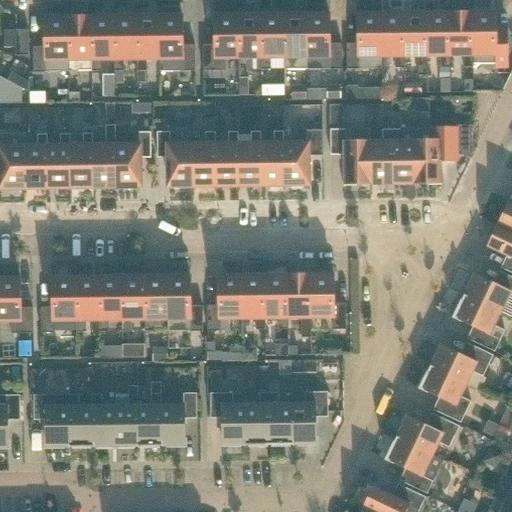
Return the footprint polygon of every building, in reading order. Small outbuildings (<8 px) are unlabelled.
[(428,55),(427,15),(404,16),(405,56),(418,55),(418,76),(428,76),(428,55)] [(451,68),(451,54),(450,15),(427,15),(428,55),(441,55),(441,68),(451,68)] [(473,68),(473,63),(473,15),(450,15),(451,54),(464,54),(464,68),(473,68)] [(496,15),(473,15),(473,63),(496,63),(496,68),(508,68),(508,26),(497,26),(496,15)] [(369,56),(382,56),(382,16),(358,16),(358,44),(347,44),(347,70),(369,70),(369,56)] [(405,56),(404,16),(382,16),(382,56),(395,56),(395,69),(405,69),(405,56)] [(248,57),(261,57),(261,17),(238,18),(239,57),(239,79),(249,79),(248,57)] [(271,57),(284,57),(284,17),(261,17),(261,57),(262,70),(271,70),(271,57)] [(294,57),(307,57),(306,17),(284,17),(284,57),(284,70),(294,70),(294,57)] [(306,17),(307,57),(329,56),(329,70),(342,70),(342,45),(331,45),(330,17),(306,17)] [(160,19),(160,59),(173,58),(174,72),(196,72),(195,46),(184,46),(183,18),(160,19)] [(225,58),(239,57),(238,18),(215,18),(215,46),(203,46),(204,72),(226,71),(225,58)] [(79,59),(92,59),(91,19),(69,20),(69,59),(69,73),(79,73),(79,59)] [(102,59),(114,59),(114,19),(91,19),(92,59),(92,72),(102,72),(102,59)] [(124,59),(137,59),(137,19),(114,19),(114,59),(115,59),(115,72),(124,72),(124,59)] [(147,59),(160,59),(160,19),(137,19),(137,59),(138,72),(147,72),(147,59)] [(47,60),(69,59),(69,20),(45,20),(45,48),(34,48),(34,74),(47,74),(47,60)] [(16,57),(29,57),(28,32),(15,32),(16,57)] [(473,82),(473,68),(464,68),(464,82),(473,82)] [(147,83),(147,72),(138,72),(138,83),(147,83)] [(13,73),(8,81),(28,92),(28,82),(13,73)] [(115,73),(115,83),(123,83),(123,73),(115,73)] [(249,79),(239,79),(239,94),(249,93),(249,79)] [(11,103),(22,103),(22,89),(11,83),(11,103)] [(105,84),(105,98),(115,97),(114,84),(105,84)] [(421,94),(421,84),(405,84),(405,95),(421,94)] [(341,85),(327,85),(327,100),(341,100),(341,85)] [(345,100),(359,100),(359,85),(345,85),(345,100)] [(306,86),(292,86),(292,100),(306,101),(306,86)] [(46,104),(45,92),(29,92),(29,104),(46,104)] [(80,103),(80,93),(69,93),(69,104),(80,103)] [(415,100),(415,116),(429,116),(429,100),(415,100)] [(105,104),(106,120),(115,120),(115,104),(105,104)] [(150,115),(149,104),(130,104),(130,115),(150,115)] [(247,108),(238,108),(238,120),(247,120),(247,108)] [(215,119),(206,119),(206,130),(215,130),(215,119)] [(392,122),(392,130),(402,130),(402,120),(392,120),(392,122)] [(94,184),(117,184),(116,144),(116,123),(106,123),(106,144),(93,144),(94,184)] [(297,125),(297,129),(297,144),(284,144),(284,167),(284,183),(308,183),(308,155),(323,155),(323,130),(315,130),(315,125),(297,125)] [(415,143),(416,183),(429,183),(429,186),(442,186),(442,178),(439,178),(439,155),(454,155),(454,129),(439,129),(439,128),(428,128),(429,143),(415,143)] [(357,184),(370,184),(370,143),(346,143),(346,129),(331,130),(331,155),(346,155),(346,178),(344,178),(344,187),(357,187),(357,184)] [(11,184),(25,184),(25,145),(11,145),(11,130),(1,130),(1,131),(0,130),(0,156),(1,157),(1,179),(0,179),(0,187),(11,187),(11,184)] [(116,144),(117,184),(139,184),(139,156),(151,156),(151,130),(139,130),(129,130),(129,144),(116,144)] [(193,184),(193,144),(170,144),(170,130),(157,130),(158,156),(169,156),(169,184),(193,184)] [(262,183),(284,183),(284,167),(284,144),(284,130),(275,130),(275,144),(261,144),(261,146),(262,183)] [(370,143),(370,184),(393,184),(392,130),(383,130),(383,143),(370,143)] [(392,130),(393,184),(416,183),(415,143),(402,143),(402,130),(392,130)] [(48,184),(71,184),(71,145),(70,145),(70,131),(60,132),(60,145),(48,145),(48,184)] [(71,184),(94,184),(93,144),(93,131),(83,131),(83,144),(71,145),(71,184)] [(206,144),(193,144),(193,184),(216,184),(216,146),(216,144),(216,131),(206,131),(206,144)] [(216,184),(239,184),(238,146),(239,144),(239,131),(229,131),(229,144),(216,144),(216,146),(216,184)] [(239,184),(262,183),(261,146),(261,144),(261,131),(252,131),(252,144),(239,144),(238,146),(239,184)] [(25,184),(48,184),(48,145),(47,145),(47,132),(37,132),(38,145),(25,145),(25,184)] [(498,225),(511,231),(511,205),(509,204),(498,225)] [(511,231),(498,225),(488,247),(511,258),(506,271),(511,273),(511,231)] [(465,296),(501,314),(511,292),(511,277),(505,274),(499,286),(475,275),(465,296)] [(266,330),(266,317),(265,277),(242,278),(243,317),(256,317),(256,330),(266,330)] [(289,330),(288,317),(288,277),(265,277),(266,317),(279,317),(279,330),(289,330)] [(312,338),(311,317),(311,277),(288,277),(288,317),(302,317),(302,338),(312,338)] [(311,277),(311,317),(333,316),(334,330),(346,330),(346,305),(335,305),(334,277),(311,277)] [(168,318),(168,332),(203,332),(203,306),(191,306),(191,278),(167,279),(168,318)] [(221,318),(243,317),(242,278),(219,278),(219,306),(208,306),(208,332),(221,332),(221,318)] [(86,319),(99,319),(99,279),(76,280),(76,319),(77,333),(86,332),(86,319)] [(109,319),(122,319),(122,279),(99,279),(99,319),(99,332),(109,332),(109,319)] [(132,319),(145,319),(144,279),(122,279),(122,319),(122,332),(132,332),(132,319)] [(154,318),(168,318),(167,279),(144,279),(145,319),(145,332),(155,332),(154,318)] [(0,280),(0,320),(11,320),(11,334),(33,334),(33,308),(21,308),(21,280),(0,280)] [(54,320),(76,319),(76,280),(52,280),(53,308),(41,308),(41,333),(54,333),(54,320)] [(491,335),(501,314),(465,296),(455,318),(479,329),(473,341),(496,352),(501,340),(491,335)] [(266,341),(267,352),(276,352),(276,340),(266,341)] [(19,342),(19,358),(32,357),(32,341),(19,342)] [(215,344),(207,344),(207,361),(242,361),(242,349),(229,349),(229,356),(221,356),(221,355),(215,355),(215,344)] [(441,346),(431,367),(467,385),(473,372),(484,377),(494,356),(471,345),(465,357),(441,346)] [(67,347),(67,356),(75,355),(75,346),(67,347)] [(297,355),(298,347),(288,346),(288,355),(297,355)] [(167,362),(167,347),(153,348),(153,362),(167,362)] [(122,358),(122,348),(108,348),(109,358),(122,358)] [(134,354),(134,361),(143,361),(143,349),(139,349),(134,354)] [(244,349),(244,361),(256,361),(256,349),(244,349)] [(291,379),(291,362),(281,362),(281,379),(291,379)] [(467,385),(431,367),(421,389),(445,400),(439,412),(462,423),(472,402),(462,397),(467,385)] [(207,369),(207,384),(231,384),(231,369),(207,369)] [(30,372),(30,390),(45,390),(45,372),(30,372)] [(129,377),(129,387),(139,387),(139,377),(129,377)] [(92,383),(92,395),(103,395),(103,383),(92,383)] [(152,394),(162,394),(162,385),(152,385),(152,394)] [(129,406),(116,406),(116,447),(124,447),(127,449),(134,449),(137,446),(138,446),(138,447),(139,447),(139,406),(139,387),(129,387),(129,406)] [(509,406),(511,398),(511,393),(503,389),(498,400),(509,406)] [(306,404),(292,404),(293,445),(294,445),(316,444),(316,418),(329,418),(328,392),(305,393),(306,404)] [(247,446),(247,405),(234,405),(234,393),(211,394),(211,419),(223,419),(224,445),(246,445),(246,446),(247,446)] [(260,405),(247,405),(247,446),(270,445),(269,393),(260,393),(260,405)] [(293,445),(292,404),(279,405),(279,393),(269,393),(270,445),(293,445)] [(162,447),(162,406),(162,394),(152,394),(152,406),(139,406),(139,447),(162,447)] [(184,406),(162,406),(162,447),(163,447),(163,446),(185,446),(185,419),(198,419),(197,394),(184,394),(184,406)] [(333,394),(333,406),(342,406),(342,394),(333,394)] [(0,447),(9,448),(8,421),(21,421),(21,396),(0,395),(0,447)] [(70,448),(70,407),(57,407),(57,395),(34,396),(34,421),(47,421),(47,447),(70,447),(70,448)] [(70,395),(70,407),(70,448),(93,447),(93,407),(80,407),(80,395),(70,395)] [(116,447),(116,406),(103,407),(103,395),(92,395),(93,407),(93,447),(94,447),(96,447),(98,449),(106,449),(108,447),(116,447)] [(511,415),(506,413),(498,429),(511,435),(511,415)] [(397,438),(434,455),(440,442),(451,447),(460,426),(437,416),(432,428),(408,416),(397,438)] [(487,423),(482,433),(492,438),(497,427),(487,423)] [(434,455),(397,438),(387,460),(411,471),(405,483),(428,494),(434,482),(424,477),(434,455)] [(482,463),(495,470),(502,457),(489,449),(482,463)] [(506,502),(511,504),(511,463),(501,486),(511,491),(506,502)] [(374,488),(364,509),(369,511),(419,511),(427,498),(404,487),(398,499),(374,488)] [(511,511),(511,504),(506,502),(501,511),(500,511),(491,507),(488,511),(511,511)]
